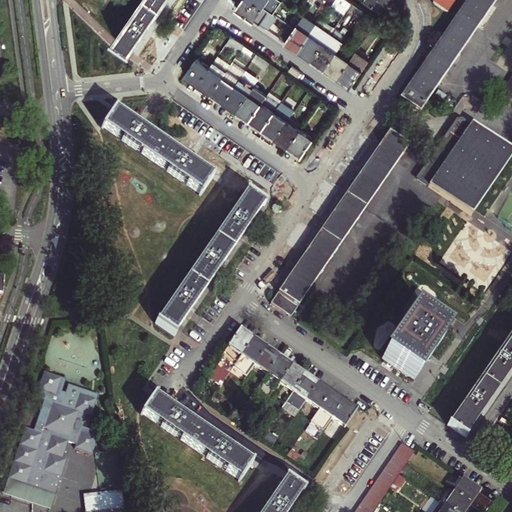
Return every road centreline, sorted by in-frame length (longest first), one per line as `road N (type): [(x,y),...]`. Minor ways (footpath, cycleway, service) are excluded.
road 1 (residential): [(238,300),(175,389),(346,506)]
road 2 (residential): [(409,418),(238,300)]
road 3 (secondary): [(0,429),(62,239)]
road 4 (residential): [(367,114),(209,3)]
road 5 (residential): [(314,189),(164,78)]
road 6 (secondary): [(62,239),(71,154),(63,91)]
road 7 (secondary): [(46,237),(0,378)]
road 8 (secondary): [(49,93),(55,189),(46,237)]
road 9 (residential): [(238,300),(314,189)]
road 10 (residential): [(367,114),(415,41),(410,0)]
